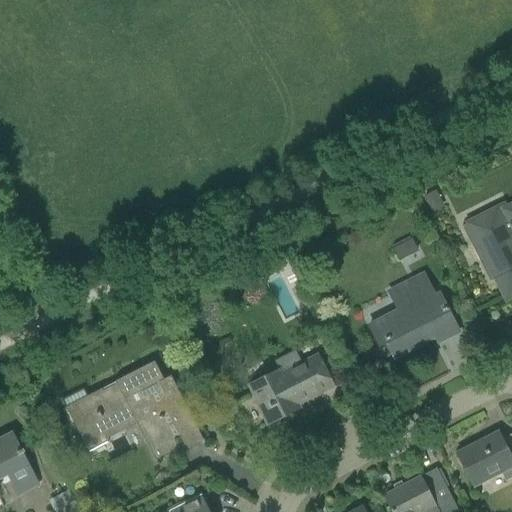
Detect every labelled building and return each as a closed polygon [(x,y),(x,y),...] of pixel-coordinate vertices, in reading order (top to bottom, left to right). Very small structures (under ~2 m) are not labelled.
[(435,191),(424,197),(432,213),(443,207),(435,191)] [(502,206),(461,227),(489,282),(493,280),(495,283),(496,282),(506,301),(511,297),(511,205),(504,210),(502,206)] [(417,251),(411,239),(392,249),(398,261),(417,251)] [(369,326),(370,328),(379,346),(386,342),(394,358),(417,347),(415,343),(433,334),(438,343),(458,333),(438,294),(434,297),(423,275),(388,292),(398,311),(369,326)] [(203,312),(184,319),(188,330),(207,323),(203,312)] [(278,371),(248,386),(256,402),(254,403),(258,408),(267,426),(299,409),(295,402),(314,392),(316,396),(333,387),(323,370),(316,356),(301,364),(294,351),(274,362),(278,371)] [(61,400),(65,408),(85,446),(134,420),(155,461),(201,437),(176,388),(169,392),(154,362),(114,382),(115,383),(87,397),(83,389),(61,400)] [(498,433),(457,453),(466,471),(474,487),(501,473),(505,471),(510,480),(511,479),(511,434),(502,440),(498,433)] [(0,476),(7,473),(11,481),(30,471),(21,453),(11,434),(0,439),(0,476)] [(382,495),(390,511),(454,511),(458,510),(436,468),(382,495)] [(209,511),(201,496),(173,510),(172,508),(163,511),(209,511)]
